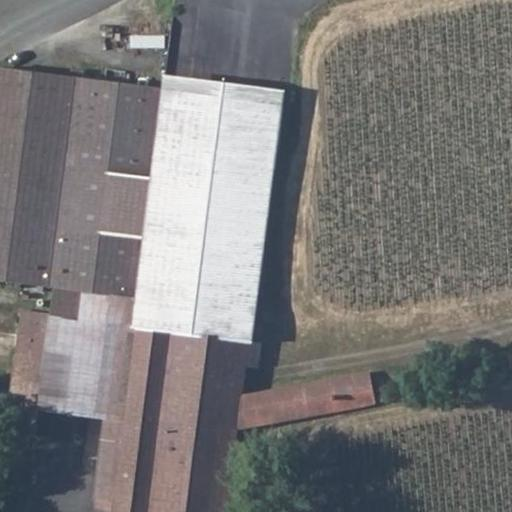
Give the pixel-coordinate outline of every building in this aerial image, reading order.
[(0,70),(0,130),(74,140),(81,81),(0,70)] [(59,265),(56,289),(86,293),(140,298),(166,91),(81,81),(74,140),(59,265)] [(287,106),(258,103),(166,91),(140,298),(138,313),(135,333),(144,334),(225,344),(255,348),(287,106)] [(0,282),(56,289),(59,265),(74,140),(0,130),(0,282)] [(86,293),(56,289),(52,319),(83,322),(86,293)] [(31,395),(28,421),(40,422),(52,319),(20,317),(12,393),(31,395)] [(225,344),(144,334),(135,422),(111,420),(106,448),(100,502),(123,505),(121,511),(235,511),(244,435),(247,435),(234,369),(227,369),(225,344)] [(266,386),(269,349),(255,348),(225,344),(227,369),(234,369),(258,370),(260,380),(262,389),(266,386)] [(247,435),(251,435),(252,402),(250,380),(260,380),(258,370),(234,369),(247,435)] [(374,382),(252,402),(251,435),(379,411),(374,382)]
